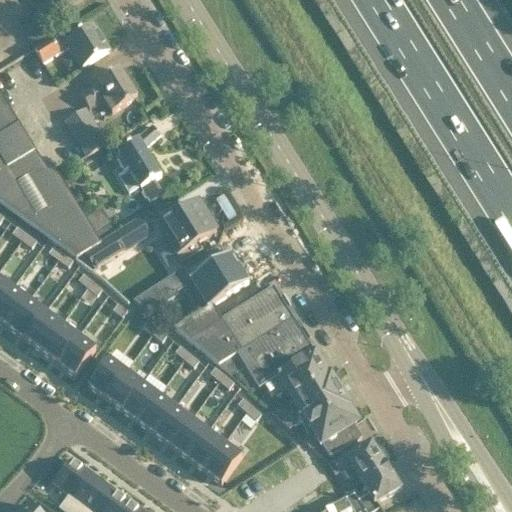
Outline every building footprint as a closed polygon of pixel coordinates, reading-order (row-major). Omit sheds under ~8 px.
[(50,0),(59,14),(73,5),(81,0),(50,0)] [(48,24),(28,36),(36,50),(56,37),(48,24)] [(62,35),(34,52),(43,67),(70,50),(83,71),(109,55),(92,27),(67,43),(62,35)] [(112,116),(120,111),(137,101),(119,72),(98,85),(99,86),(81,97),(90,113),(103,105),(105,108),(106,107),(112,116)] [(48,174),(0,96),(0,207),(76,263),(101,247),(58,177),(48,174)] [(107,147),(96,129),(85,112),(66,124),(88,159),(107,147)] [(150,206),(154,204),(164,197),(155,183),(161,179),(145,152),(160,138),(161,139),(161,138),(152,128),(152,129),(137,142),(118,154),(121,160),(117,162),(125,175),(119,178),(131,197),(141,191),(150,206)] [(199,205),(159,230),(181,266),(202,253),(198,246),(217,235),(199,205)] [(101,247),(76,263),(93,275),(148,240),(139,224),(101,248),(101,247)] [(17,231),(13,237),(22,245),(27,238),(17,231)] [(27,238),(22,245),(32,252),(37,245),(27,238)] [(174,277),(170,280),(177,292),(187,286),(191,283),(207,308),(214,304),(216,307),(249,286),(231,257),(226,260),(219,249),(188,268),(174,277)] [(54,250),(49,257),(59,264),(63,258),(54,250)] [(63,258),(59,264),(68,271),(73,265),(63,258)] [(84,278),(79,284),(88,292),(93,286),(84,278)] [(0,309),(13,292),(0,282),(0,309)] [(93,286),(88,292),(97,300),(103,294),(93,286)] [(221,324),(188,344),(218,368),(293,321),(274,291),(273,291),(221,324)] [(0,309),(0,325),(9,332),(29,304),(13,292),(0,309)] [(141,297),(132,303),(149,316),(152,314),(141,297)] [(25,344),(46,316),(29,304),(9,332),(25,344)] [(118,308),(113,314),(123,321),(128,315),(118,308)] [(195,320),(174,332),(188,344),(221,324),(212,309),(204,314),(195,320)] [(42,356),(62,328),(46,316),(25,344),(42,356)] [(293,321),(218,368),(232,379),(245,371),(258,393),(261,391),(315,357),(293,321)] [(148,324),(143,330),(153,338),(158,332),(148,324)] [(78,341),(62,328),(42,356),(58,368),(78,341)] [(158,332),(153,338),(162,346),(167,339),(158,332)] [(78,341),(58,368),(75,381),(96,353),(78,341)] [(180,350),(175,356),(185,364),(190,357),(180,350)] [(190,357),(185,364),(194,371),(199,365),(190,357)] [(331,380),(330,379),(329,380),(328,377),(329,373),(325,367),(321,366),(315,357),(261,391),(270,403),(288,392),(294,401),(294,402),(331,380)] [(105,403),(126,375),(108,363),(88,390),(105,403)] [(216,371),(210,378),(220,385),(225,379),(216,371)] [(126,375),(105,403),(122,415),(142,387),(126,375)] [(225,379),(220,385),(229,393),(234,387),(225,379)] [(294,401),(271,416),(289,432),(305,422),(311,431),(312,431),(322,447),(352,428),(354,427),(357,425),(355,421),(356,417),(353,412),(349,411),(347,409),(349,408),(331,380),(294,402),(294,401)] [(138,427),(159,399),(142,387),(122,415),(138,427)] [(159,399),(138,427),(155,439),(175,412),(159,399)] [(243,402),(238,408),(247,416),(252,410),(243,402)] [(252,410),(247,416),(256,424),(262,418),(252,410)] [(171,451),(192,424),(175,412),(155,439),(171,451)] [(192,424),(171,451),(188,463),(208,436),(192,424)] [(352,428),(322,447),(330,460),(346,450),(362,440),(361,439),(359,440),(352,428)] [(208,436),(188,463),(204,476),(224,448),(208,436)] [(363,485),(375,478),(372,472),(383,465),(371,446),(348,461),(346,457),(329,467),(335,478),(343,473),(350,483),(358,478),(363,485)] [(224,448),(204,476),(221,488),(242,461),(224,448)] [(79,511),(100,483),(71,462),(53,487),(68,499),(58,511),(79,511)] [(377,505),(396,494),(400,491),(392,479),(393,479),(384,464),(383,465),(372,472),(375,478),(363,485),(370,497),(359,504),(363,511),(381,511),(377,505)] [(122,511),(128,504),(100,483),(79,511),(122,511)] [(363,511),(359,504),(354,497),(348,500),(346,502),(326,511),(363,511)]
